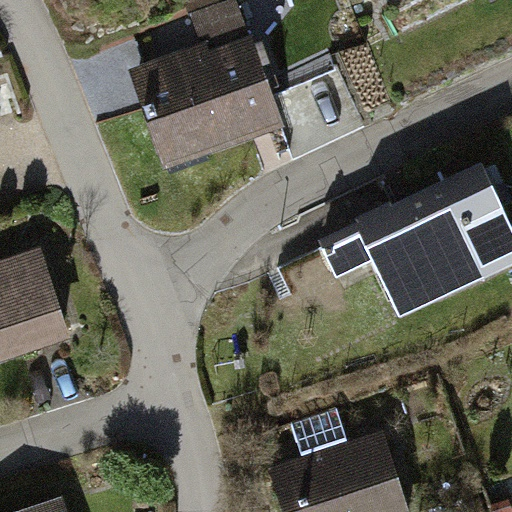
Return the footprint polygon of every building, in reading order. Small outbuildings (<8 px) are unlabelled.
[(162,164),(286,125),(247,0),(193,0),(207,42),(131,66),(162,164)] [(377,324),(511,260),(511,225),(477,152),(329,222),(377,324)] [(0,358),(70,335),(41,249),(0,262),(0,358)] [(263,458),(280,511),(405,511),(376,422),(263,458)] [(67,511),(63,497),(13,511),(67,511)]
